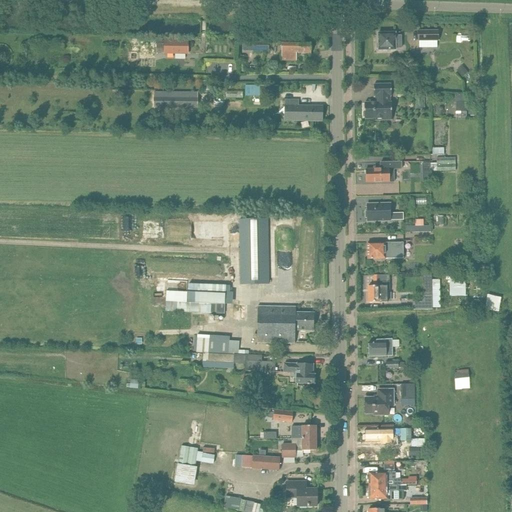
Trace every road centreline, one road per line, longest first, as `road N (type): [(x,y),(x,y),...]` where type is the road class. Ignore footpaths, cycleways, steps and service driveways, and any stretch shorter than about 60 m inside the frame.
road 1 (tertiary): [(340,511),(335,10)]
road 2 (unclassified): [(335,10),(368,3),(511,8)]
road 3 (track): [(163,0),(335,10)]
